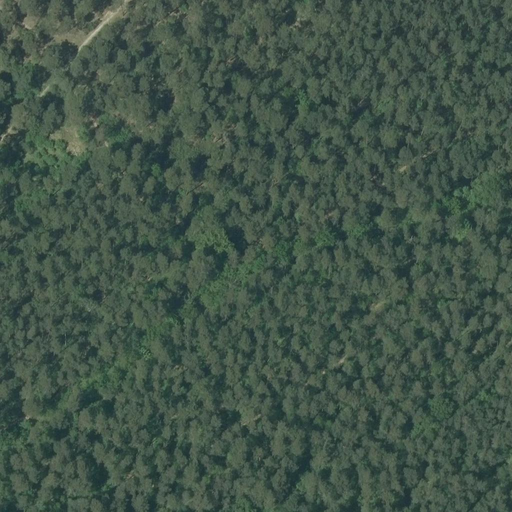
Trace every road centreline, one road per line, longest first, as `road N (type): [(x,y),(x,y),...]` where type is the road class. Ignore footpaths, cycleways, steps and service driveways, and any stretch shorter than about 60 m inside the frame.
road 1 (track): [(511,240),(126,504),(64,453),(0,495)]
road 2 (track): [(0,127),(45,92),(122,0)]
